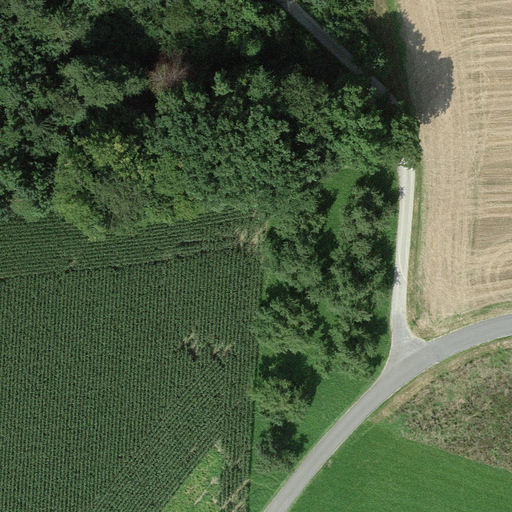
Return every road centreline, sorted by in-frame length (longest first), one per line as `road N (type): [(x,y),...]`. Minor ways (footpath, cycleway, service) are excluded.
road 1 (track): [(407,367),(403,119),(281,0)]
road 2 (unclassified): [(280,511),(332,443),(407,367),(474,334),(511,327)]
